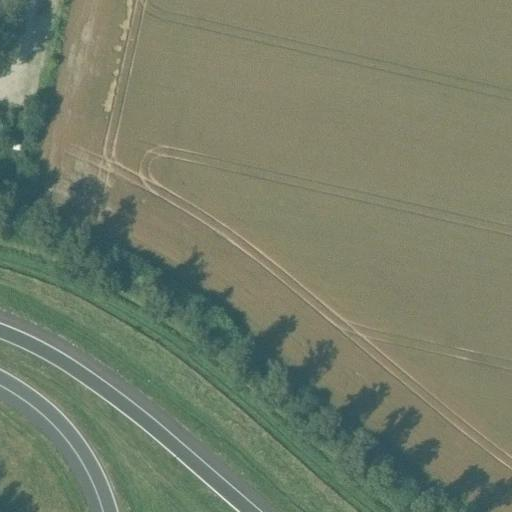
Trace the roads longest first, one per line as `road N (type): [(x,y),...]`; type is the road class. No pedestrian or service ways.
road 1 (motorway): [(247,511),(68,362),(0,330)]
road 2 (motorway): [(0,378),(61,425),(110,511)]
